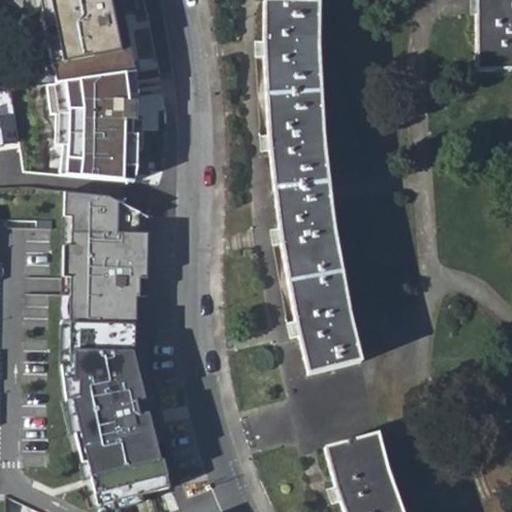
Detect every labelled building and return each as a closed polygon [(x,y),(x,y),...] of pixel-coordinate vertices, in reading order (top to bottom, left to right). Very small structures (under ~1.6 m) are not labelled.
[(511,0),(474,0),(477,72),(511,71),(511,0)] [(306,376),(360,362),(357,345),(351,323),(347,301),(342,278),(337,253),(333,227),(330,201),(323,126),(318,58),(318,1),(263,2),(263,19),(265,77),(266,108),(268,137),(270,167),(280,247),(286,274),(291,301),(297,329),(301,344),(304,360),(306,376)] [(64,58),(68,83),(76,82),(119,76),(115,50),(64,58)] [(128,139),(119,76),(76,82),(81,130),(70,132),(73,147),(128,139)] [(70,98),(68,83),(13,91),(15,107),(70,98)] [(0,93),(0,147),(20,144),(15,107),(13,91),(0,93)] [(113,201),(72,199),(70,222),(80,223),(77,353),(142,359),(145,221),(113,201)] [(142,359),(77,353),(84,409),(77,411),(104,502),(176,488),(142,359)] [(377,434),(323,449),(326,455),(334,484),(343,511),(400,511),(395,495),(391,484),(388,473),(385,462),(377,434)]
